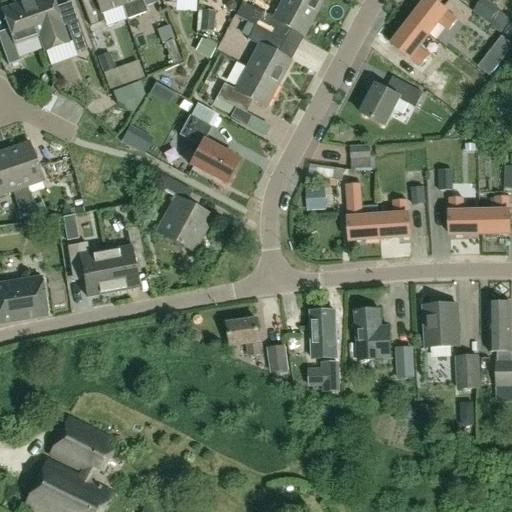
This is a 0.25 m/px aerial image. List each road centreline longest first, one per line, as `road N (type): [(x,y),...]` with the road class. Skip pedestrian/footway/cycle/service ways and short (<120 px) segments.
road 1 (residential): [(275,288),(273,186),(380,0)]
road 2 (residential): [(0,338),(275,288)]
road 3 (residential): [(511,270),(275,288)]
